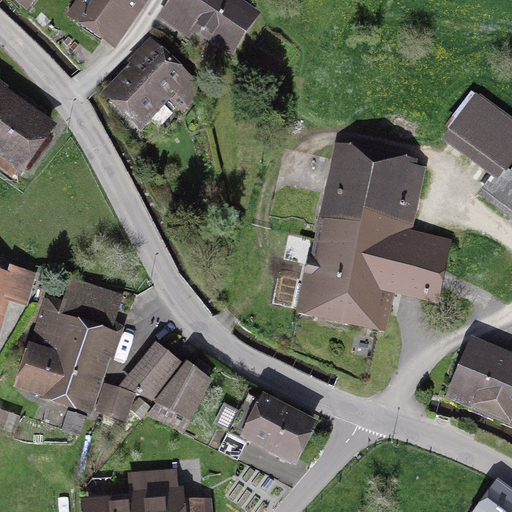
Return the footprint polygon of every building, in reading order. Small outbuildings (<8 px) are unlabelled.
[(12,0),(27,13),(37,0),(12,0)] [(141,0),(86,0),(77,15),(114,40),(138,5),(141,0)] [(251,19),(223,0),(174,0),(170,6),(231,48),(251,19)] [(143,115),(147,119),(153,119),(162,110),(154,103),(172,84),(191,103),(202,92),(157,50),(114,95),(139,119),(143,115)] [(49,124),(19,102),(14,110),(0,99),(0,167),(12,176),(49,124)] [(500,170),(501,168),(511,153),(511,128),(476,101),(452,134),(500,170)] [(375,321),(382,284),(435,297),(446,245),(409,237),(423,170),(346,154),(313,308),(375,321)] [(511,175),(501,168),(500,170),(484,192),(511,212),(511,175)] [(0,315),(2,308),(0,305),(2,298),(25,305),(33,276),(11,269),(9,279),(0,276),(0,315)] [(48,302),(20,385),(85,407),(104,349),(115,353),(123,329),(112,325),(121,297),(71,280),(62,307),(48,302)] [(141,366),(151,374),(136,393),(157,402),(184,369),(157,347),(141,366)] [(511,366),(473,350),(452,402),(507,425),(511,414),(511,366)] [(205,381),(186,367),(184,369),(157,402),(147,414),(178,430),(205,381)] [(107,387),(99,412),(123,420),(131,395),(107,387)] [(293,459),(310,427),(248,395),(239,413),(225,406),(216,423),(230,430),(228,434),(246,443),(250,436),(293,459)] [(89,511),(202,511),(202,500),(183,502),(182,491),(173,492),(172,479),(148,481),(148,478),(136,479),(138,505),(89,509),(89,511)] [(511,511),(511,502),(499,493),(484,511),(511,511)]
